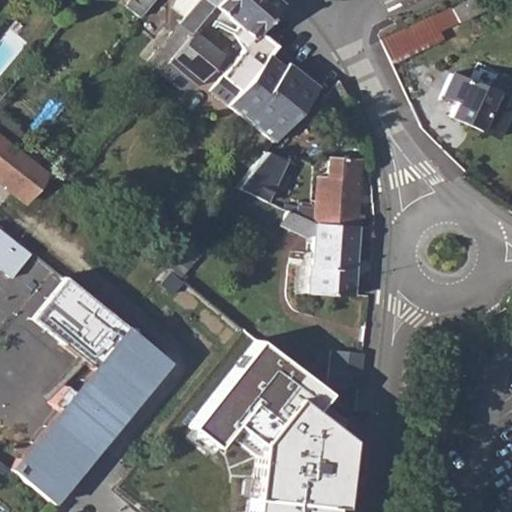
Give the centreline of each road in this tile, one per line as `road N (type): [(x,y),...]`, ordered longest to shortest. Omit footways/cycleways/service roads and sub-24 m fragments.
road 1 (tertiary): [(381,511),(393,353)]
road 2 (tertiary): [(381,107),(405,237)]
road 3 (tertiary): [(468,205),(381,107)]
